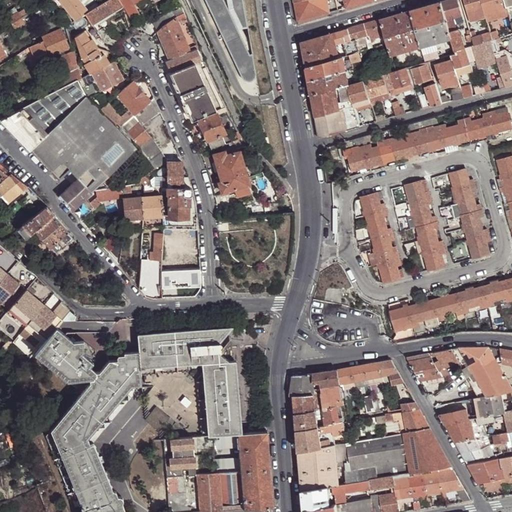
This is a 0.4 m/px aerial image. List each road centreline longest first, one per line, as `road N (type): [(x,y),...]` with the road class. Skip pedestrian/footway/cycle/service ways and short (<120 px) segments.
road 1 (residential): [(137,48),(205,198),(211,306)]
road 2 (unclassified): [(180,0),(244,135),(310,207)]
road 3 (residential): [(0,136),(142,309)]
road 4 (residential): [(301,148),(511,90)]
road 5 (residential): [(483,506),(396,349)]
road 6 (residential): [(142,309),(84,311),(0,240)]
road 7 (tertiary): [(287,511),(279,365)]
road 8 (residential): [(409,0),(279,37)]
